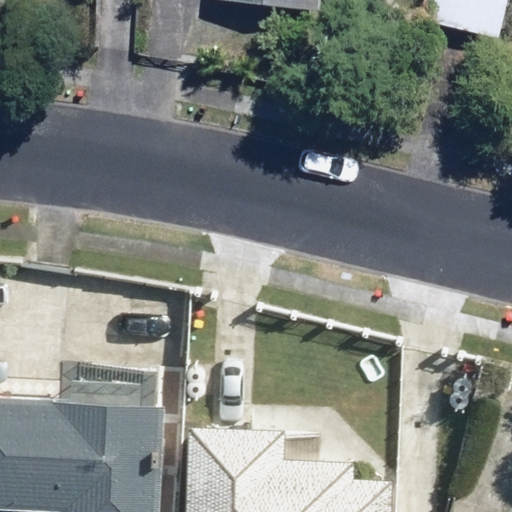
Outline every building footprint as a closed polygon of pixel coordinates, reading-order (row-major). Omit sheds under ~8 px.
[(248,19),(318,25),(320,0),(212,0),(209,41),(246,44),(248,19)] [(511,0),(453,0),(447,30),(508,43),(511,20),(511,0)] [(60,381),(59,399),(0,394),(0,503),(19,504),(18,511),(154,511),(164,389),(60,381)] [(279,412),(182,411),(180,511),(390,511),(391,464),(360,463),(361,440),(279,439),(279,412)] [(511,511),(511,491),(458,477),(448,511),(511,511)]
